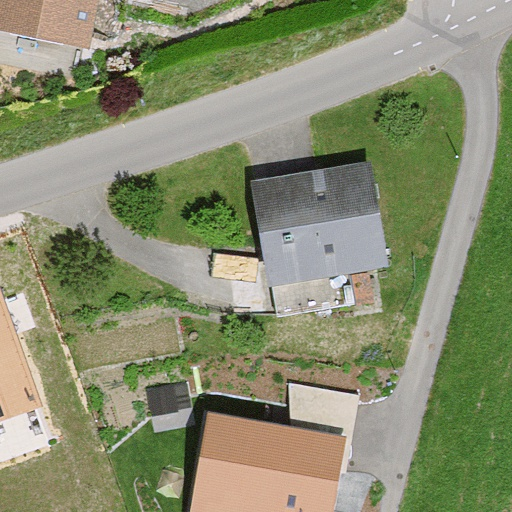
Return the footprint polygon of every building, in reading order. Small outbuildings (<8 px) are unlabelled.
[(114,0),(9,0),(6,26),(109,41),(114,0)] [(368,166),(251,188),(269,290),(387,268),(368,166)] [(0,289),(0,420),(39,408),(0,289)] [(354,421),(359,387),(296,379),(292,413),(354,421)] [(329,511),(341,452),(213,429),(197,511),(329,511)]
